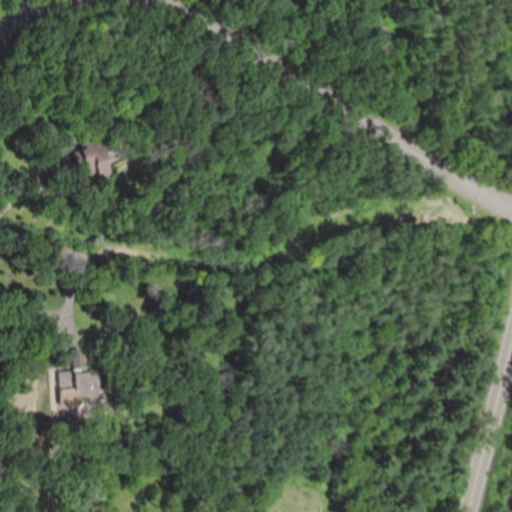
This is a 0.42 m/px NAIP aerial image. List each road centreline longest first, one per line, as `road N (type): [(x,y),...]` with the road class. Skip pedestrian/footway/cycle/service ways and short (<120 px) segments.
road 1 (tertiary): [(0,22),(44,0),(171,4),(511,212)]
road 2 (secondary): [(511,365),(477,511)]
